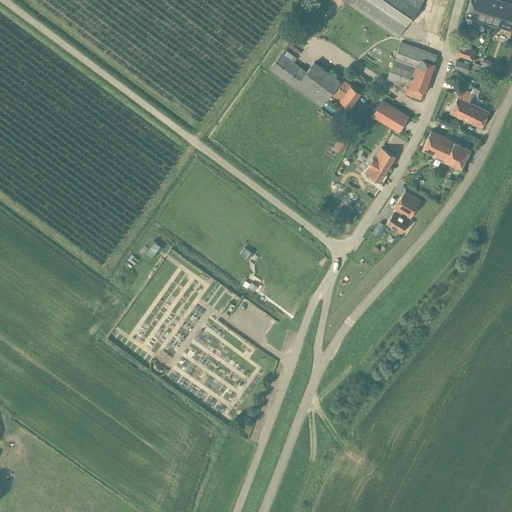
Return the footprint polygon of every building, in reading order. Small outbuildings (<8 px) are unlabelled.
[(345,0),(350,3),(349,4),(398,37),(423,0),(345,0)] [(511,3),(502,0),(469,0),(465,14),(511,29),(511,3)] [(437,54),(402,40),(388,77),(408,85),(405,93),(420,98),(437,54)] [(476,50),(459,44),(456,54),(472,60),(476,50)] [(282,51),(270,68),(296,88),(296,87),(322,106),(332,92),(340,98),(338,102),(344,106),(346,103),(350,106),(361,91),(351,84),(346,90),(338,84),(341,80),(314,60),(306,71),(303,75),(297,70),(298,68),(297,68),(299,65),(297,63),(294,61),(297,58),(284,48),(282,51)] [(481,64),(489,68),(492,60),(484,57),(481,64)] [(468,63),(456,59),(453,67),(466,71),(468,63)] [(480,89),(473,86),(471,91),(462,87),(450,111),(481,126),(489,110),(470,101),(473,94),(477,96),(480,89)] [(386,104),(378,118),(404,133),(412,119),(386,104)] [(353,126),(358,119),(351,114),(346,121),(353,126)] [(470,148),(431,129),(422,148),(435,154),(434,157),(442,161),(444,158),(461,167),(470,148)] [(342,134),(335,147),(343,152),(351,139),(342,134)] [(394,156),(381,147),(374,158),(372,157),(368,164),(370,165),(365,173),(378,181),(383,173),(394,156)] [(410,217),(422,200),(405,189),(394,207),(395,208),(386,222),(401,232),(409,220),(400,214),(401,212),(410,217)] [(385,225),(379,222),(373,232),(378,236),(385,225)] [(154,241),(145,253),(152,257),(160,245),(154,241)] [(245,246),(238,255),(247,261),(253,252),(245,246)]
